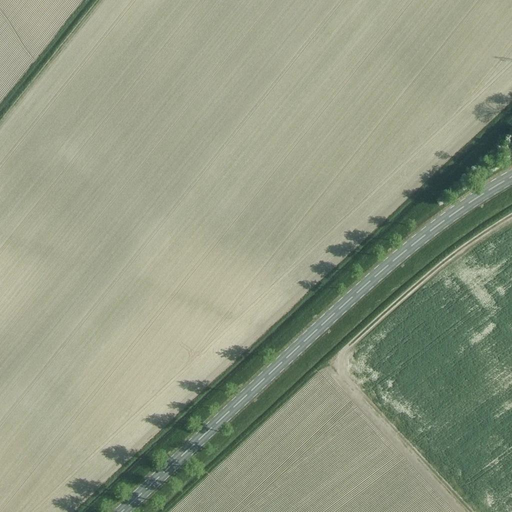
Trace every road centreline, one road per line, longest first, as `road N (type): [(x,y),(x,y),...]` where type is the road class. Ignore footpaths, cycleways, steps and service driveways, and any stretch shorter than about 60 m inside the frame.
road 1 (primary): [(121,511),(374,276),(511,176)]
road 2 (track): [(511,215),(387,309),(334,361),(472,511)]
